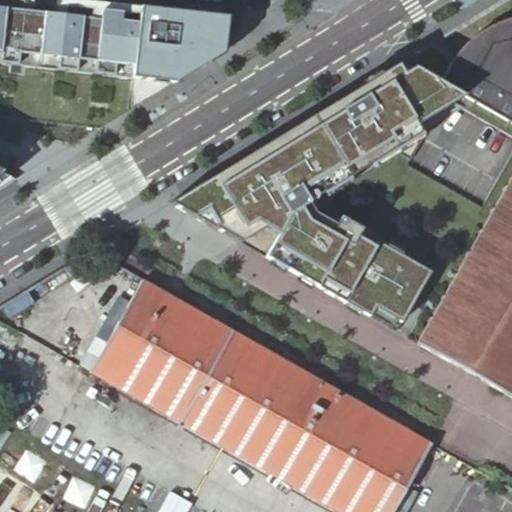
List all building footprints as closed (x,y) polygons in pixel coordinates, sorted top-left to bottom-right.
[(134,14),(135,7),(70,0),(51,0),(51,10),(60,11),(61,6),(87,9),(87,14),(96,15),(97,10),(134,14)] [(0,64),(13,66),(15,54),(54,58),(52,70),(72,72),(73,61),(91,63),(90,75),(110,77),(111,65),(129,67),(127,79),(169,84),(218,54),(222,17),(135,7),(134,14),(97,10),(96,15),(87,14),(60,11),(51,10),(27,7),(18,6),(0,3),(0,64)] [(436,84),(511,128),(511,17),(511,18),(500,20),(491,24),(486,26),(480,30),(472,36),(467,41),(462,45),(453,55),(448,64),(436,84)] [(15,54),(13,66),(52,70),(54,58),(15,54)] [(73,61),(72,72),(90,75),(91,63),(73,61)] [(388,338),(423,279),(354,238),(356,235),(335,222),(330,230),(309,218),(301,205),(414,136),(410,128),(447,105),(455,100),(396,63),(364,82),(165,204),(388,338)] [(111,65),(110,77),(127,79),(129,67),(111,65)] [(410,128),(414,136),(456,111),(447,105),(410,128)] [(0,186),(12,179),(0,172),(0,186)] [(511,175),(416,344),(511,399),(511,175)] [(136,281),(82,377),(319,511),(376,511),(417,441),(136,281)]
